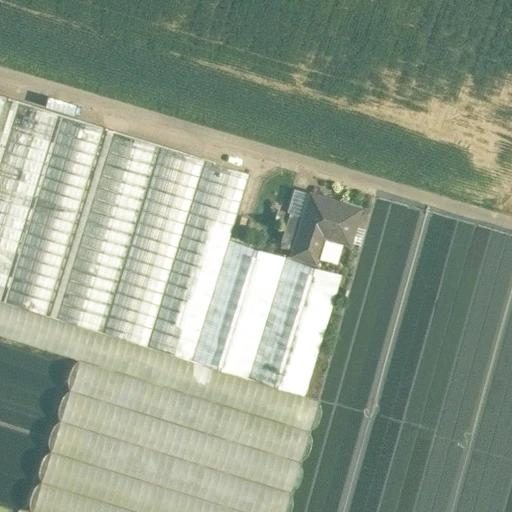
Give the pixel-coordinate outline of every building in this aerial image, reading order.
[(249,174),(0,96),(0,300),(191,360),(228,240),(249,174)] [(302,217),(309,193),(295,189),(288,212),(302,217)] [(359,209),(309,193),(302,217),(292,249),(291,255),(314,262),(322,235),(348,243),(359,209)] [(302,217),(288,212),(278,245),(292,249),(302,217)] [(341,275),(228,240),(191,360),(304,394),(341,275)] [(191,360),(0,300),(0,336),(77,360),(307,431),(317,398),(304,394),(191,360)] [(30,511),(283,511),(307,431),(77,360),(30,511)]
